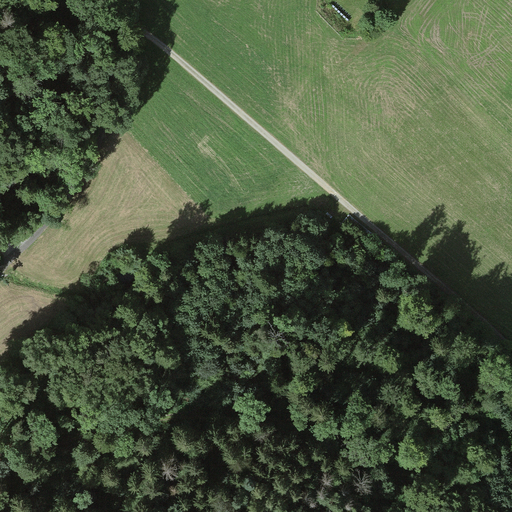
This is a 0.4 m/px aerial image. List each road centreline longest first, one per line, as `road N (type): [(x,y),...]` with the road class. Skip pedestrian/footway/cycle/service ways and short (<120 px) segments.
road 1 (track): [(511,351),(113,3)]
road 2 (track): [(0,462),(152,418),(260,408),(322,426),(371,454),(425,511)]
road 3 (track): [(113,0),(118,49),(79,177),(0,270)]
